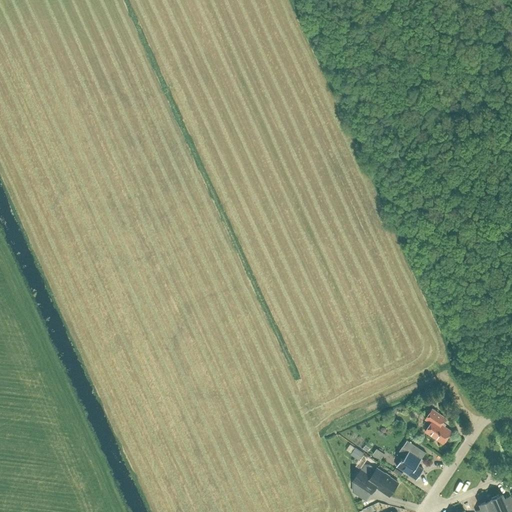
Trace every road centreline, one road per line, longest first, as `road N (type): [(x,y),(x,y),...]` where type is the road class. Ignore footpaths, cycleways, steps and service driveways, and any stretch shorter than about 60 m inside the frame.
road 1 (track): [(479,424),(439,376),(367,408)]
road 2 (residential): [(423,511),(479,424),(511,409)]
